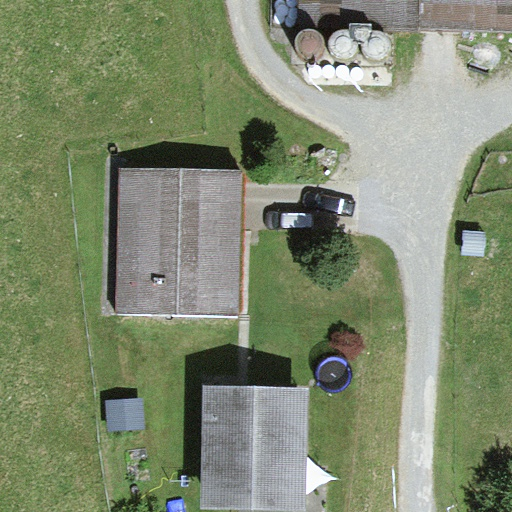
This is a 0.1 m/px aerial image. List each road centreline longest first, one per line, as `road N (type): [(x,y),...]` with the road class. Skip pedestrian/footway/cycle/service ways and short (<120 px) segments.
road 1 (track): [(419,511),(425,139),(511,94)]
road 2 (track): [(424,194),(341,118),(258,68),(240,0)]
